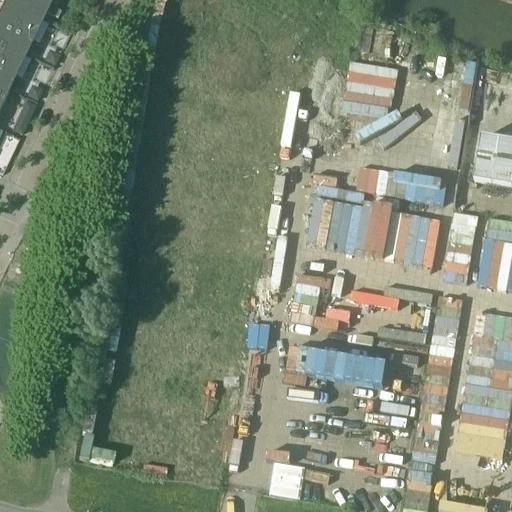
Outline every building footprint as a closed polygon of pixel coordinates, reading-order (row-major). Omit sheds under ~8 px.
[(23,13),(28,0),(4,0),(3,3),(23,13)] [(28,0),(23,13),(42,22),(45,15),(56,21),(60,14),(48,9),(52,0),(28,0)] [(3,3),(0,9),(0,45),(6,48),(23,13),(3,3)] [(31,44),(42,22),(23,13),(6,48),(25,57),(28,50),(39,56),(43,49),(31,44)] [(311,110),(334,113),(340,57),(355,58),(358,33),(297,27),(289,98),(312,100),(311,110)] [(14,79),(25,57),(6,48),(0,59),(0,88),(8,92),(11,86),(23,91),(26,84),(14,79)] [(47,58),(44,63),(54,68),(58,59),(52,56),(47,58)] [(30,92),(27,99),(36,103),(41,94),(35,91),(30,92)] [(25,105),(23,109),(25,115),(30,118),(34,109),(25,105)] [(511,145),(481,140),(474,185),(511,191),(511,145)] [(209,286),(244,292),(249,268),(214,261),(209,286)] [(395,433),(415,435),(420,389),(400,387),(395,433)] [(461,394),(458,420),(462,420),(460,433),(502,440),(508,401),(461,394)] [(441,511),(465,511),(471,482),(434,475),(429,498),(444,501),(441,511)]
